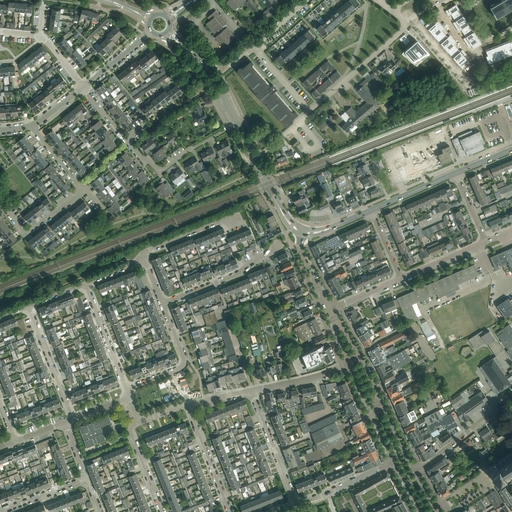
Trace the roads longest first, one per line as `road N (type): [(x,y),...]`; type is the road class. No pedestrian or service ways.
road 1 (tertiary): [(302,232),(286,220),(214,81),(166,33)]
road 2 (unclassified): [(414,471),(357,353)]
road 3 (residential): [(162,304),(278,246)]
road 4 (residential): [(310,111),(403,21)]
road 5 (residential): [(126,389),(183,364),(162,304)]
road 6 (residential): [(251,391),(295,505)]
road 7 (residential): [(414,471),(511,397)]
road 8 (residential): [(73,419),(28,306)]
